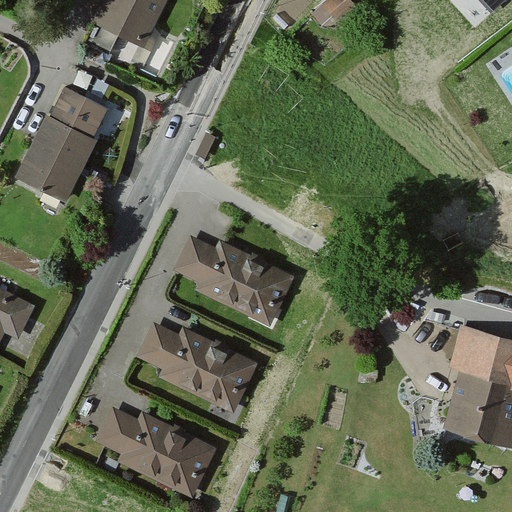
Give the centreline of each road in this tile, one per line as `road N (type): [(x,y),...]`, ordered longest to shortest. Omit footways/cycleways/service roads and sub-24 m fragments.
road 1 (tertiary): [(0,503),(170,161)]
road 2 (residential): [(170,161),(384,279),(511,321)]
road 3 (tertiary): [(170,161),(246,0)]
